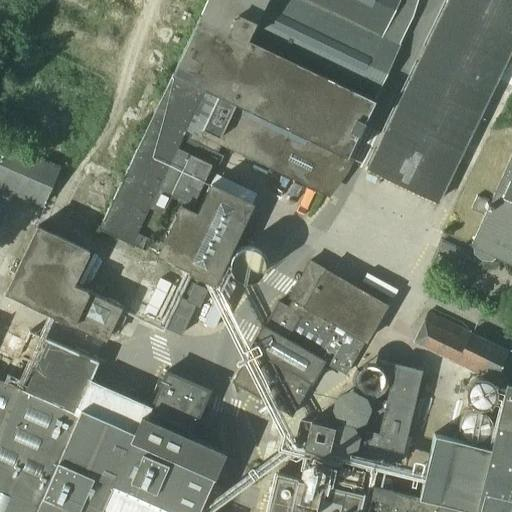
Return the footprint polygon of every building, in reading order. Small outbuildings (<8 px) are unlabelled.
[(345,157),(398,46),(379,37),(396,0),(206,0),(165,86),(97,229),(143,251),(144,249),(170,193),(192,204),(220,143),(321,191),(338,154),(345,157)] [(511,0),(445,0),(365,169),(437,203),(511,46),(511,0)] [(0,139),(0,188),(42,207),(60,166),(0,139)] [(511,263),(511,150),(470,245),(511,263)] [(105,205),(118,180),(83,163),(71,186),(72,186),(67,197),(80,204),(84,195),(105,205)] [(210,283),(211,284),(233,238),(243,243),(248,234),(250,229),(240,224),(250,204),(210,185),(196,214),(179,206),(156,255),(155,257),(210,283)] [(5,293),(105,341),(120,308),(121,306),(72,283),(87,251),(52,235),(36,227),(5,293)] [(231,382),(290,415),(309,382),(310,383),(323,361),(344,374),(363,341),(364,342),(386,305),(324,269),(302,308),(290,301),(287,307),(277,302),(263,326),(262,325),(249,348),(250,349),(231,382)] [(413,341),(455,361),(456,361),(493,380),(508,351),(428,311),(413,341)] [(0,330),(0,511),(196,511),(223,452),(145,418),(148,412),(190,431),(208,390),(165,371),(150,407),(89,380),(97,362),(28,331),(24,341),(0,330)] [(302,447),(326,453),(329,441),(334,449),(344,451),(355,447),(358,435),(352,426),(363,421),(369,407),(365,396),(367,397),(381,393),(387,380),(382,366),(369,360),(356,365),(349,378),(353,389),(350,387),(335,393),(330,407),(336,421),(338,422),(332,426),(332,425),(308,419),(302,447)] [(372,455),(399,461),(420,370),(393,364),(372,455)] [(511,511),(511,384),(504,383),(489,448),(454,439),(438,503),(378,488),(372,511),(364,511),(368,495),(275,473),(265,511),(511,511)] [(457,425),(457,429),(458,433),(461,438),(464,440),(467,441),(471,442),(477,442),(482,440),(486,437),(488,433),(490,429),(490,424),(489,420),(487,417),(484,414),(482,412),(479,410),(474,409),(471,409),(468,410),(463,413),(460,416),(457,420),(457,425)]
